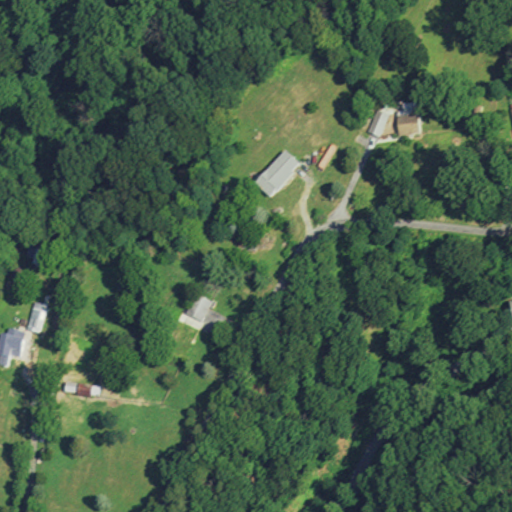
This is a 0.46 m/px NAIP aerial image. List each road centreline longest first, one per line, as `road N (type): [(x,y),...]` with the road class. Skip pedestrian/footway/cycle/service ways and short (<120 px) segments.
road 1 (residential): [(161,511),(309,233),(364,223),(511,230)]
road 2 (residential): [(343,511),(393,408),(417,387),(511,349)]
